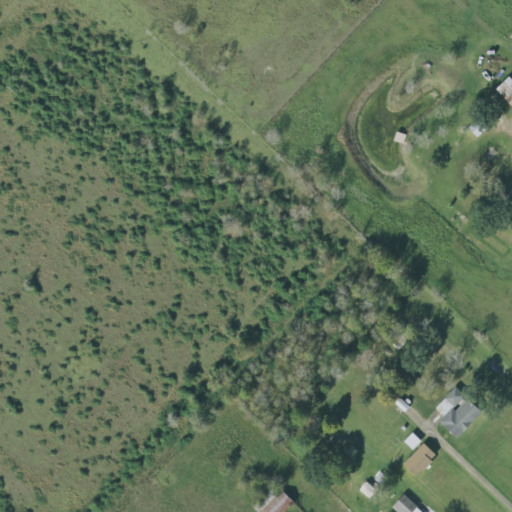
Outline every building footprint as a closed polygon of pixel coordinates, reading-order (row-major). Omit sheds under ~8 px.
[(498,89),(508,100),(511,96),(511,77),(498,89)] [(471,127),(477,137),(484,133),(478,123),(471,127)] [(437,408),(445,416),(441,421),(460,438),(484,412),(457,386),(437,408)] [(405,463),(418,476),(439,456),(427,443),(405,463)] [(360,491),(369,499),(377,490),(368,482),(360,491)] [(258,511),(285,511),(296,501),(283,489),(279,493),(273,488),(255,508),(258,511)] [(396,511),(424,511),(405,494),(392,508),(396,511)]
